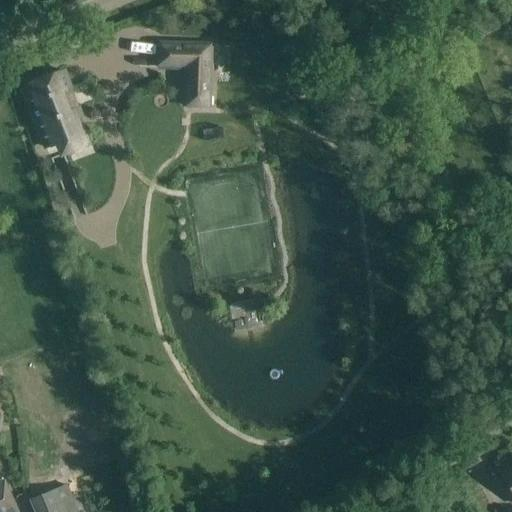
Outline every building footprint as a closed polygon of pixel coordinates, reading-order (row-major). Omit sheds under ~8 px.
[(159,43),(159,68),(185,69),(185,80),(184,106),(208,107),(210,45),(159,43)] [(63,71),(22,87),(45,148),(79,135),(73,121),(81,118),(77,107),(74,108),(71,98),(68,91),(70,90),(63,71)] [(511,463),(499,471),(511,494),(511,463)] [(0,511),(17,511),(4,481),(0,482),(0,511)] [(76,511),(66,485),(30,500),(34,511),(76,511)]
